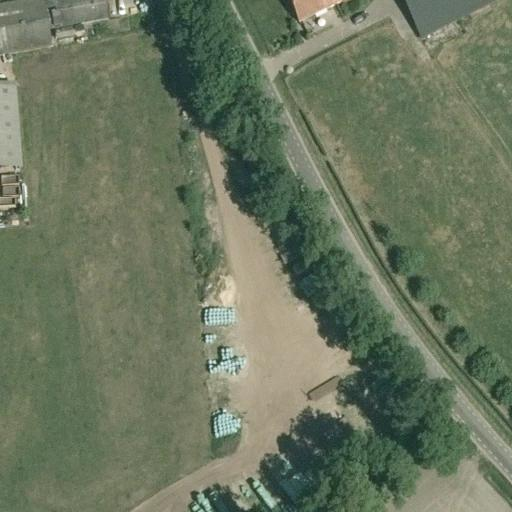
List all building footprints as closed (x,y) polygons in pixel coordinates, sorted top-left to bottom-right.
[(52,32),(52,29),(61,28),(107,20),(103,0),(54,0),(55,2),(43,3),(42,0),(31,0),(0,5),(0,57),(51,48),(49,32),(52,32)] [(287,0),(299,24),(347,0),(287,0)] [(495,2),(493,0),(400,0),(401,0),(420,39),(495,2)] [(320,22),(326,39),(354,28),(347,12),(320,22)] [(0,171),(22,170),(15,85),(0,86),(0,171)]
